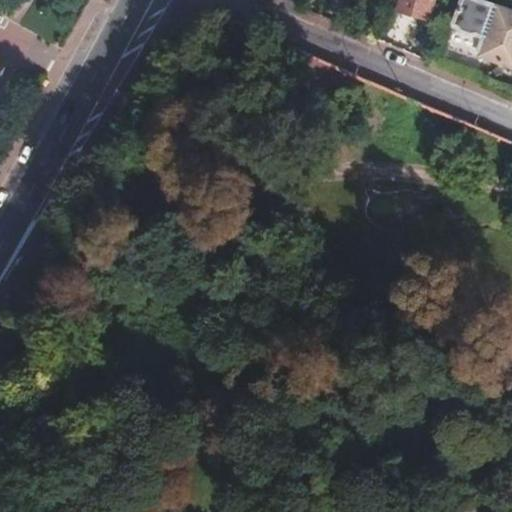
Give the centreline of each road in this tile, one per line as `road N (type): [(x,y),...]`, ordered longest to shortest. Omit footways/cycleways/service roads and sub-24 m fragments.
road 1 (secondary): [(0,300),(185,0)]
road 2 (residential): [(210,0),(511,129)]
road 3 (secondary): [(136,0),(0,237)]
road 4 (track): [(289,176),(338,166),(511,183)]
